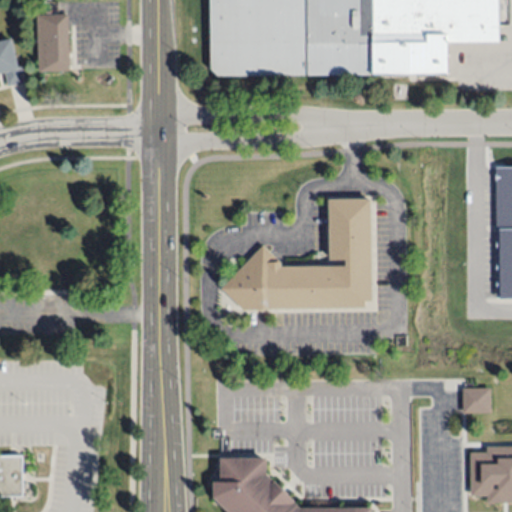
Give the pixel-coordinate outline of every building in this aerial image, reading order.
[(212,0),(500,0),(502,41),(449,42),(449,71),(215,77),(214,67),(212,0)] [(499,0),(499,42),(508,42),(508,0),(499,0)] [(69,71),(38,72),(36,16),(68,15),(69,71)] [(18,67),(21,66),(25,82),(6,86),(3,72),(0,72),(0,41),(11,39),(18,67)] [(370,197),(372,299),(365,299),(365,306),(241,308),(220,288),(263,243),(281,260),(281,263),(346,264),(345,257),(329,258),(328,199),(370,197)] [(20,271),(24,271),(24,278),(0,279),(0,229),(18,228),(20,271)] [(491,411),(463,411),(463,387),(491,387),(491,411)] [(470,451),(487,451),(487,445),(511,445),(511,502),(487,502),(487,495),(470,495),(470,451)] [(0,455),(22,455),(22,497),(0,497),(0,455)] [(269,479),(300,509),(374,510),(374,511),(224,511),(214,502),(215,488),(223,489),(220,459),(269,459),(269,479)]
